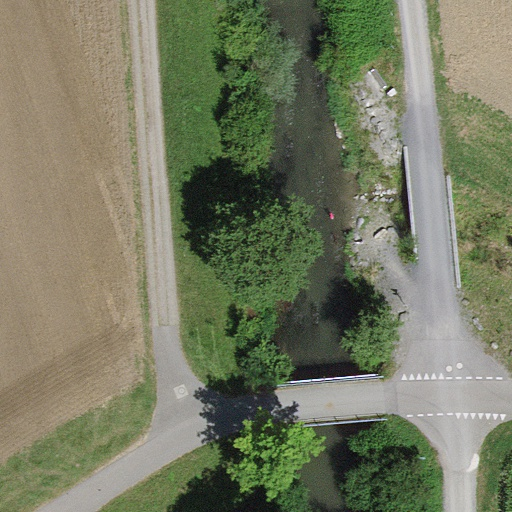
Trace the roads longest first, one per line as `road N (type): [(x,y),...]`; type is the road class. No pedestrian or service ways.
road 1 (track): [(148,0),(179,430)]
road 2 (track): [(456,392),(279,401),(179,430),(61,511)]
road 3 (track): [(456,392),(412,0)]
road 4 (track): [(464,511),(456,392)]
